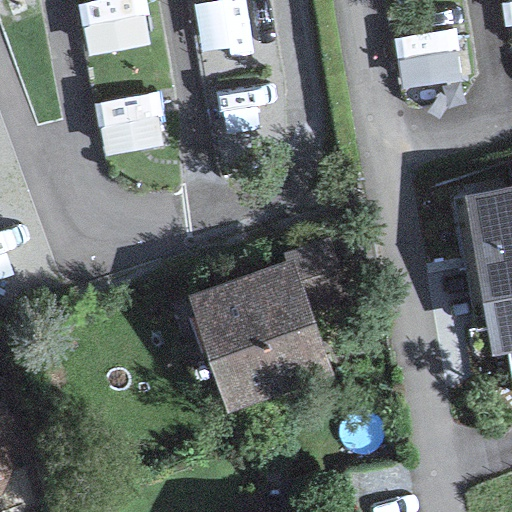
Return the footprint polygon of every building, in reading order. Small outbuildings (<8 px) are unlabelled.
[(409,98),(470,86),(459,31),(398,43),(409,98)] [(220,140),(274,137),(272,87),(218,89),(220,140)] [(100,105),(110,163),(173,152),(163,94),(100,105)] [(511,198),(484,202),(504,327),(511,325),(511,198)] [(327,367),(292,257),(198,287),(233,397),(327,367)] [(0,471),(12,457),(4,429),(0,413),(0,471)]
